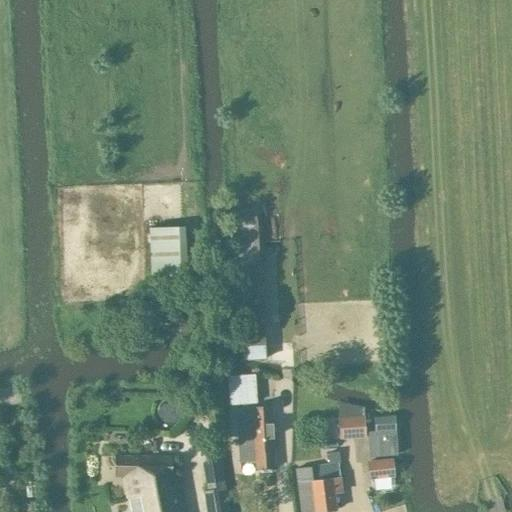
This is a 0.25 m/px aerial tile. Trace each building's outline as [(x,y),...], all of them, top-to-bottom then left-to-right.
[(242,361),(265,359),(256,216),(233,217),(242,361)] [(185,227),(149,228),(151,287),(187,286),(185,227)] [(185,334),(186,292),(145,292),(145,334),(185,334)] [(256,404),(254,376),(227,377),(229,406),(256,404)] [(364,436),(363,415),(362,407),(337,402),(337,417),(339,438),(364,436)] [(274,467),(270,408),(270,406),(235,408),(239,460),(254,459),(255,468),(274,467)] [(374,418),(377,456),(397,455),(394,417),(374,418)] [(339,451),(327,453),(328,464),(338,463),(340,463),(339,451)] [(130,511),(180,511),(170,457),(115,457),(115,476),(124,479),(130,511)] [(218,460),(202,463),(207,491),(223,488),(218,460)] [(370,479),(394,476),(392,460),(368,462),(370,479)] [(334,492),(341,491),(338,463),(328,464),(295,469),(300,511),(314,511),(336,509),(334,492)] [(207,491),(203,491),(206,511),(226,511),(223,488),(207,491)]
